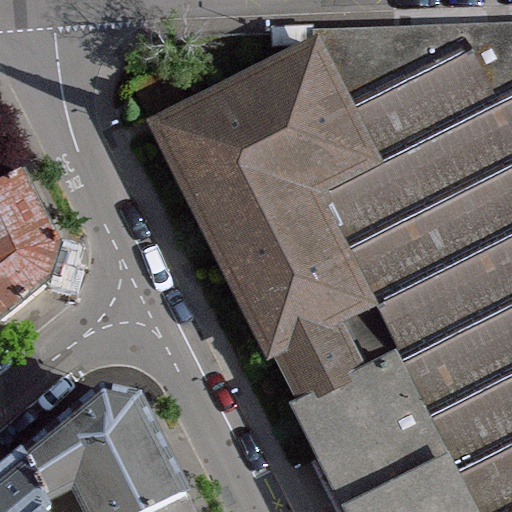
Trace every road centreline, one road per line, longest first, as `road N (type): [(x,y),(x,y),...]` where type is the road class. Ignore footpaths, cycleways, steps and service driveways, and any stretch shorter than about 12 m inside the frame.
road 1 (residential): [(54,0),(62,92),(137,295)]
road 2 (residential): [(137,295),(244,511)]
road 3 (residential): [(0,400),(137,295)]
